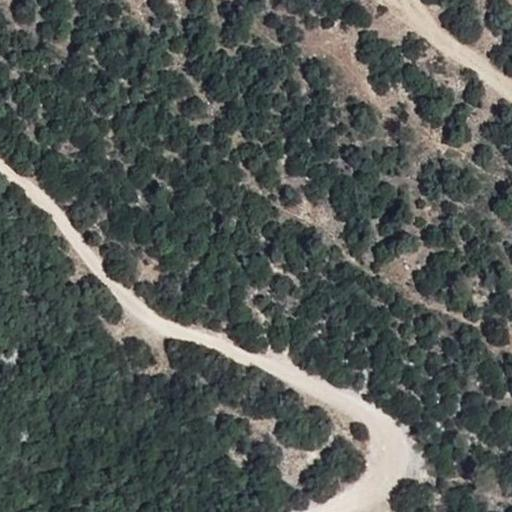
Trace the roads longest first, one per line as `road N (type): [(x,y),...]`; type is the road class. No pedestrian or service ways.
road 1 (track): [(321,511),(383,479),(385,434),(176,328),(115,282),(0,161)]
road 2 (track): [(511,89),(385,0)]
